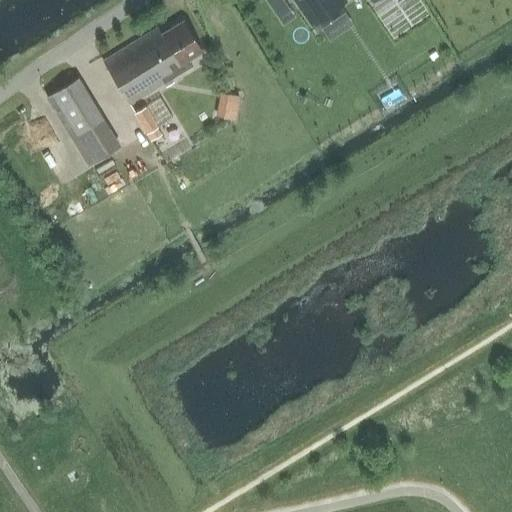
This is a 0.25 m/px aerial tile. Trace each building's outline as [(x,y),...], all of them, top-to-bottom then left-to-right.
[(270,0),(280,18),(295,11),(289,0),(270,0)] [(298,0),(301,4),(298,6),(311,25),(310,25),(311,26),(346,1),(346,0),(345,1),(344,0),(298,0)] [(128,103),(162,82),(165,86),(173,81),(171,77),(191,64),(188,60),(202,51),(182,20),(161,33),(158,28),(158,27),(103,61),(128,103)] [(121,144),(82,73),(49,91),(88,162),(121,144)] [(222,88),(217,113),(238,117),(243,92),(222,88)] [(159,123),(172,117),(164,100),(151,107),(159,123)] [(145,106),(133,113),(145,134),(157,127),(145,106)]
